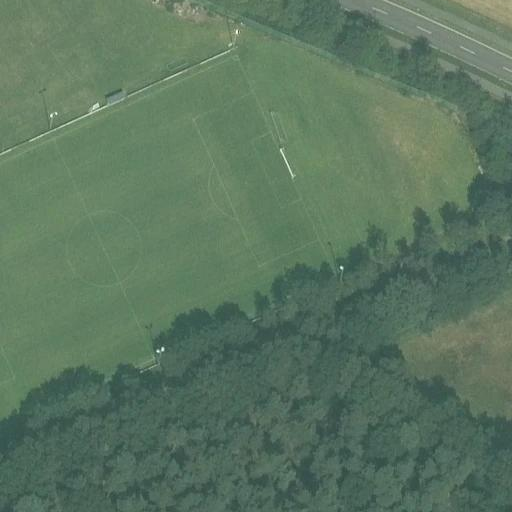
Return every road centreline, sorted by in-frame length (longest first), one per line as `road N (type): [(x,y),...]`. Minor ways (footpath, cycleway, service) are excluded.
road 1 (unclassified): [(0,458),(511,238)]
road 2 (tertiary): [(352,0),(511,71)]
